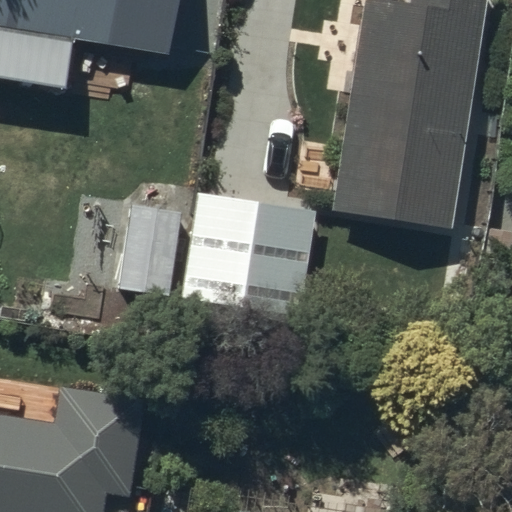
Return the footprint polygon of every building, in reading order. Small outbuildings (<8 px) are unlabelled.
[(0,0),(0,32),(157,59),(166,8),(158,7),(159,0),(0,0)] [(485,0),(410,0),(408,15),(372,9),(339,215),(449,232),(485,0)] [(302,210),(202,192),(183,294),(284,313),(302,210)] [(172,213),(125,205),(113,280),(159,288),(172,213)] [(0,511),(90,511),(96,481),(113,484),(128,398),(55,386),(49,424),(0,415),(0,511)]
